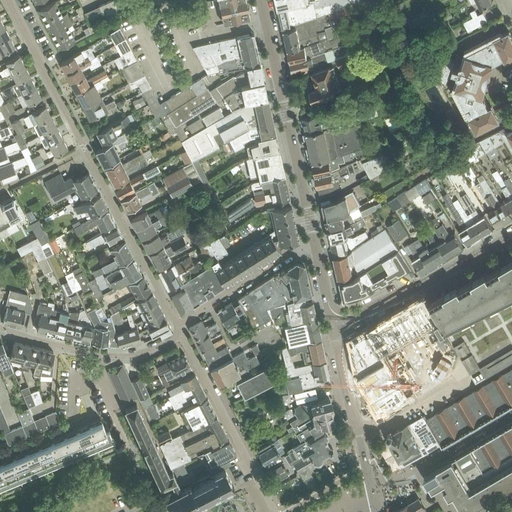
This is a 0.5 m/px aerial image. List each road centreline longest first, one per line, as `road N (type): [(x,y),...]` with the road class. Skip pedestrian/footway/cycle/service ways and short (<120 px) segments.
road 1 (tertiary): [(260,0),(313,239)]
road 2 (residential): [(84,148),(178,326)]
road 3 (tertiary): [(374,511),(332,318)]
road 4 (residential): [(332,318),(419,285),(511,236)]
road 5 (residential): [(183,335),(118,356),(0,327)]
road 6 (residential): [(8,0),(84,148)]
road 7 (residential): [(183,335),(257,478)]
road 8 (residential): [(178,326),(313,239)]
